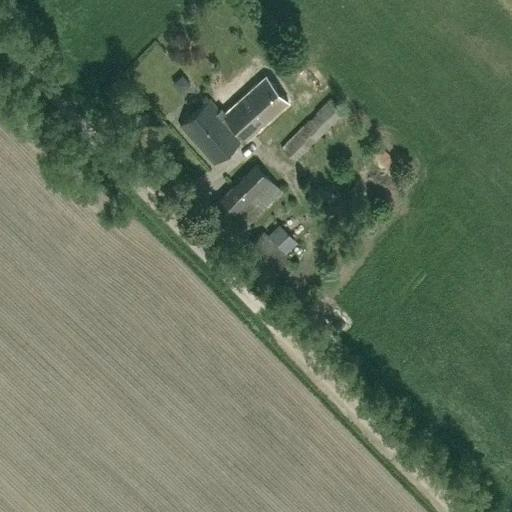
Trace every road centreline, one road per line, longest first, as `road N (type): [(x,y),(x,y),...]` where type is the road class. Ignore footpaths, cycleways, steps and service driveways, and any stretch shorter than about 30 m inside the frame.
road 1 (track): [(457,511),(161,206)]
road 2 (unclassified): [(161,206),(0,34)]
